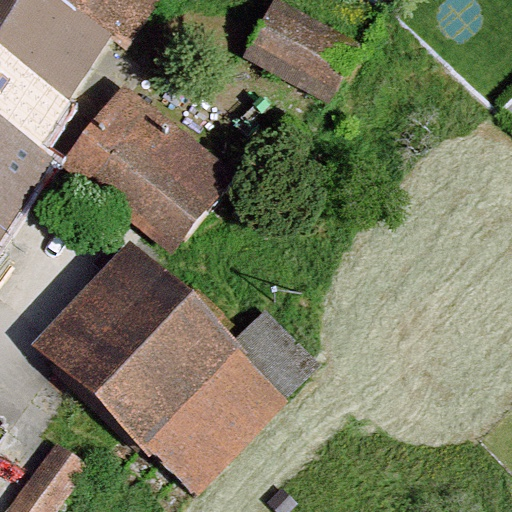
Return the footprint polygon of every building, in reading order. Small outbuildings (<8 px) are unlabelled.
[(0,0),(0,240),(151,0),(0,0)] [(343,94),(367,32),(285,0),(275,0),(252,58),(343,94)] [(127,80),(68,159),(187,247),(246,168),(127,80)] [(124,255),(31,355),(196,509),(289,409),(124,255)] [(61,511),(90,476),(57,451),(10,511),(61,511)]
